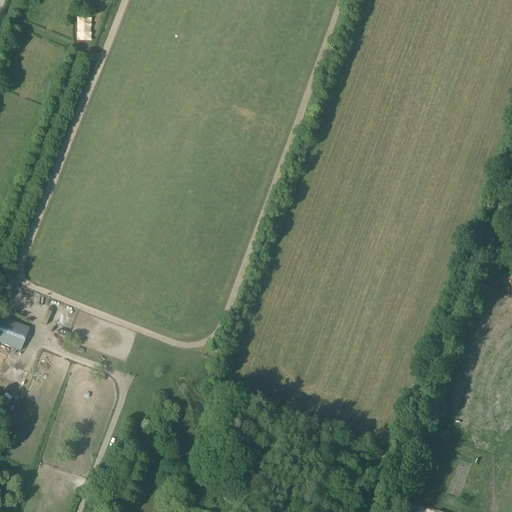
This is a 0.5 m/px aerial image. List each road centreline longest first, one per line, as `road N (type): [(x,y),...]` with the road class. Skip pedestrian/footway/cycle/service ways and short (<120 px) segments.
road 1 (unclassified): [(389,511),(511,176)]
road 2 (unknown): [(78,511),(122,386),(114,373),(63,353)]
